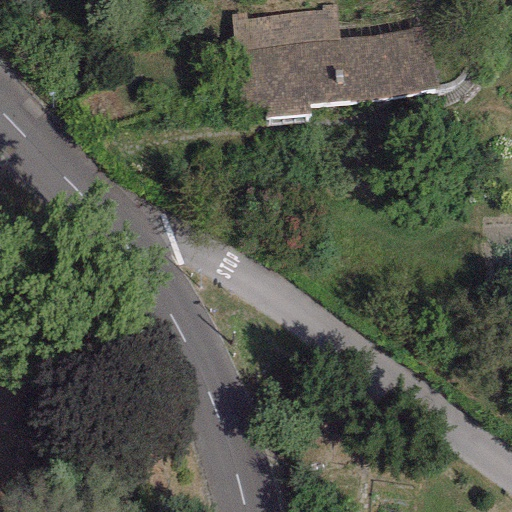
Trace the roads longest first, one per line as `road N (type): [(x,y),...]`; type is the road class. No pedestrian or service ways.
road 1 (residential): [(93,212),(167,238),(511,475)]
road 2 (tertiary): [(250,511),(177,354),(93,212)]
road 3 (tertiary): [(93,212),(0,121)]
